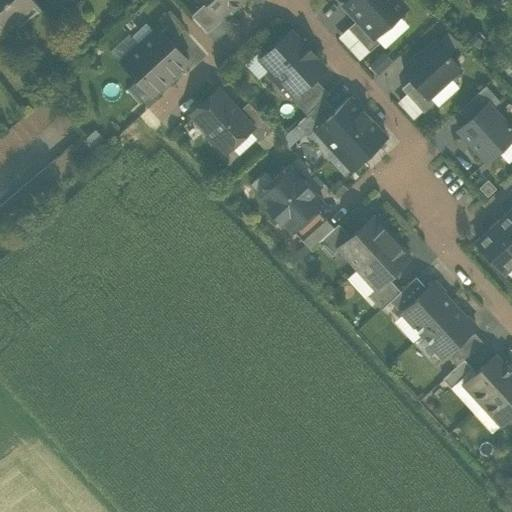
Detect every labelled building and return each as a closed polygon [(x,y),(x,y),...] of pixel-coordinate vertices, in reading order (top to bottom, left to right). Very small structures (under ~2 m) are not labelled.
[(0,0),(0,39),(22,21),(18,16),(35,1),(34,0),(0,0)] [(237,5),(242,0),(241,0),(203,0),(205,2),(219,17),(220,17),(235,3),(237,5)] [(357,19),(373,37),(374,36),(405,7),(398,0),(349,0),(344,5),(357,19)] [(18,16),(22,21),(39,6),(35,1),(18,16)] [(191,15),(207,33),(222,19),(220,17),(219,17),(205,2),(191,15)] [(157,20),(174,38),(182,30),(166,12),(157,20)] [(347,28),(369,51),(379,42),(374,36),(373,37),(357,19),(347,28)] [(157,28),(139,45),(169,78),(188,61),(157,28)] [(359,60),(369,51),(347,28),(337,37),(359,60)] [(293,93),(294,94),(313,76),(322,67),(290,32),(261,58),(271,68),(268,71),(282,86),(285,84),(293,93)] [(411,79),(427,97),(428,96),(459,68),(434,42),(421,54),(419,53),(408,63),(410,65),(403,70),(411,79)] [(151,95),(169,78),(139,45),(120,62),(151,95)] [(378,73),(393,60),(384,51),(369,64),(378,73)] [(259,79),(268,71),(271,68),(261,58),(257,53),(245,64),(259,79)] [(289,96),(306,114),(323,98),(328,93),(313,76),(294,94),(293,93),(289,96)] [(406,93),(423,112),(434,102),(428,96),(427,97),(411,79),(401,88),(406,93)] [(457,110),(467,121),(470,117),(471,118),(487,104),(491,109),(499,102),(484,86),(457,110)] [(218,144),(224,151),(248,129),(251,126),(238,111),(217,89),(191,114),(206,130),(206,136),(212,144),(218,144)] [(423,112),(406,93),(397,101),(414,120),(423,112)] [(52,121),(60,114),(46,97),(37,104),(52,121)] [(314,129),(351,169),(386,137),(349,97),(334,110),(314,129)] [(296,123),(308,135),(314,129),(334,110),(323,98),(306,114),(296,123)] [(248,129),(258,140),(272,128),(248,102),(238,111),(251,126),(248,129)] [(43,128),(52,121),(37,104),(29,112),(43,128)] [(491,109),(487,104),(471,118),(470,117),(467,121),(457,129),(486,161),(505,143),(502,139),(511,130),(491,109)] [(35,136),(43,128),(29,112),(20,119),(35,136)] [(26,143),(35,136),(20,119),(12,126),(26,143)] [(18,150),(26,143),(12,126),(3,133),(18,150)] [(502,139),(505,143),(511,136),(511,130),(502,139)] [(0,146),(9,157),(18,150),(3,133),(0,136),(0,146)] [(86,161),(94,154),(80,137),(71,145),(86,161)] [(77,169),(86,161),(71,145),(63,152),(77,169)] [(0,163),(1,165),(9,157),(0,146),(0,163)] [(69,176),(77,169),(63,152),(54,159),(69,176)] [(60,183),(69,176),(54,159),(46,166),(60,183)] [(282,219),(293,231),(317,210),(323,204),(288,165),(258,193),(269,205),(266,208),(279,221),(282,219)] [(52,190),(60,183),(46,166),(38,174),(52,190)] [(43,198),(52,190),(38,174),(29,181),(43,198)] [(35,205),(43,198),(29,181),(21,188),(35,205)] [(26,212),(35,205),(21,188),(12,195),(26,212)] [(18,219),(26,212),(12,195),(4,203),(18,219)] [(10,227),(18,219),(4,203),(0,205),(0,215),(4,220),(10,227)] [(309,249),(318,241),(333,228),(317,210),(293,231),(309,249)] [(476,242),(503,272),(511,263),(511,210),(476,242)] [(339,249),(357,268),(391,237),(372,216),(350,237),(338,247),(339,249)] [(338,223),(333,228),(318,241),(331,255),(339,249),(338,247),(350,237),(338,223)] [(410,258),(391,237),(357,268),(375,288),(376,289),(388,278),(410,258)] [(400,291),(389,301),(397,309),(424,285),(416,277),(400,291)] [(368,295),(381,309),(389,301),(400,291),(388,278),(376,289),(375,288),(368,295)] [(401,312),(422,334),(453,305),(442,293),(443,291),(434,281),(401,312)] [(465,318),(453,305),(422,334),(443,357),(476,327),(466,316),(465,318)] [(474,333),(448,357),(456,365),(482,341),(474,333)] [(463,384),(482,405),(511,376),(511,369),(509,371),(504,365),(494,355),(475,372),(463,384)] [(442,379),(450,388),(472,368),(463,359),(442,379)] [(473,412),(482,405),(463,384),(475,372),(472,368),(450,388),(473,412)] [(511,376),(482,405),(501,425),(511,414),(511,376)] [(482,405),(473,412),(492,433),(501,425),(482,405)]
